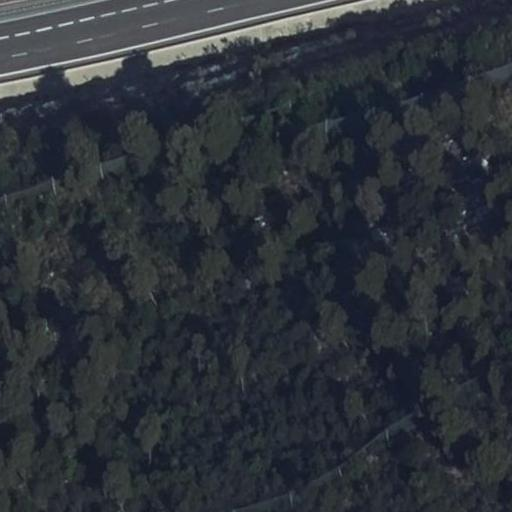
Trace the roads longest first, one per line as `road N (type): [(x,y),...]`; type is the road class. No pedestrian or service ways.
road 1 (motorway): [(0,246),(195,246),(511,221)]
road 2 (motorway): [(222,0),(0,50)]
